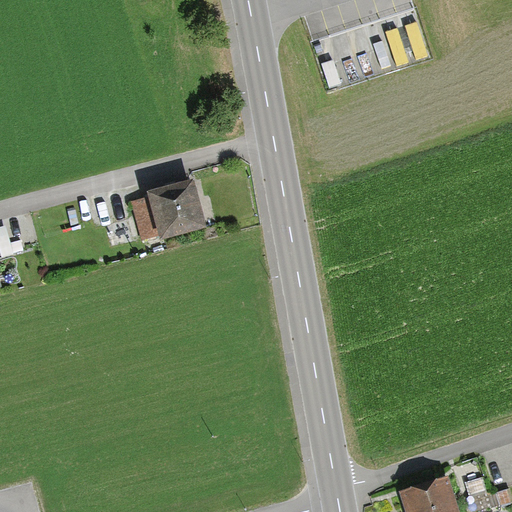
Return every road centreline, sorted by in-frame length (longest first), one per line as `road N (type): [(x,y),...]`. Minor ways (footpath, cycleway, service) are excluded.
road 1 (secondary): [(274,138),(336,487)]
road 2 (residential): [(274,138),(0,210)]
road 3 (residential): [(336,487),(511,432)]
road 4 (secondary): [(247,0),(274,138)]
